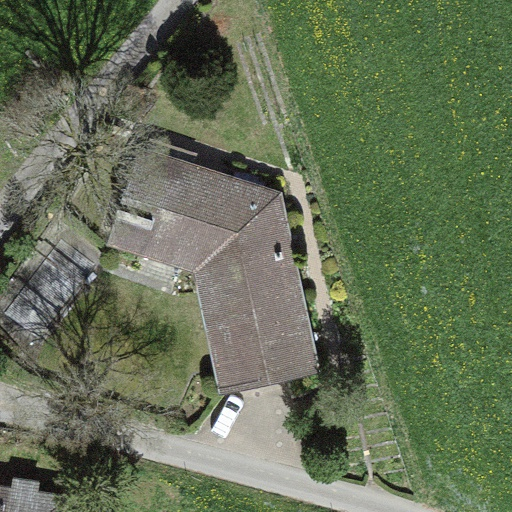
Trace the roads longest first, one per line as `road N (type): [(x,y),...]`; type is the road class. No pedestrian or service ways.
road 1 (unclassified): [(0,400),(398,511)]
road 2 (track): [(0,221),(173,0)]
